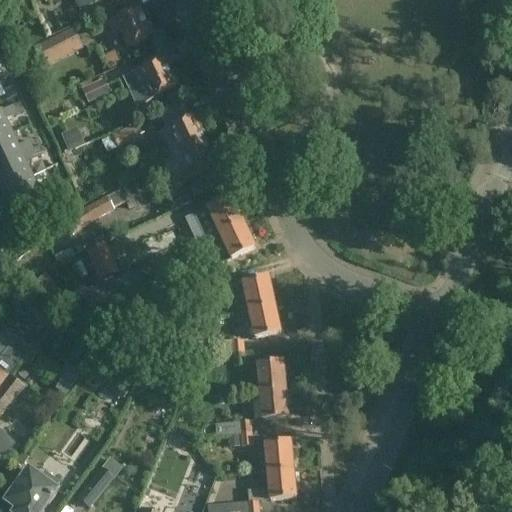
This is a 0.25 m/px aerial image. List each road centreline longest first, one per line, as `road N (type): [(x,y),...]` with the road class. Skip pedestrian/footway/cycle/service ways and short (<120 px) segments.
road 1 (residential): [(439,306),(309,254),(188,0)]
road 2 (unclassified): [(354,511),(439,306)]
road 3 (unclassified): [(439,306),(511,138)]
